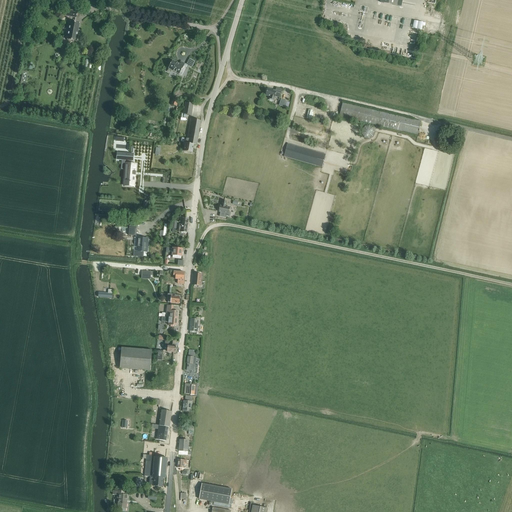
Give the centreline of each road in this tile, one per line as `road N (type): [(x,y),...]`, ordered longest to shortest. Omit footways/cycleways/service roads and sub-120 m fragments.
road 1 (track): [(511,284),(241,227),(211,226),(189,258)]
road 2 (residential): [(167,511),(198,171)]
